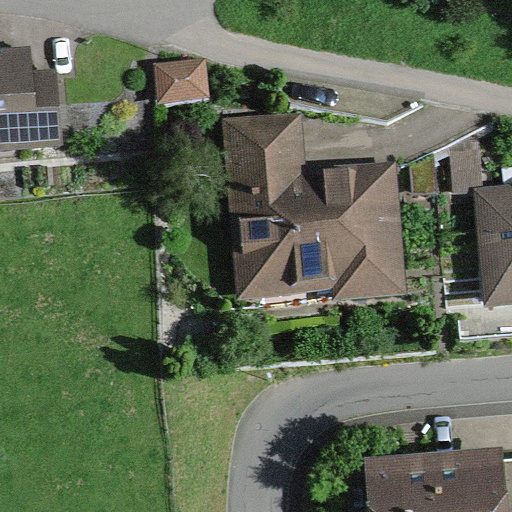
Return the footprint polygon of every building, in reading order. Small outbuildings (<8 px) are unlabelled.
[(33,53),(0,55),(0,161),(64,157),(57,73),(34,74),(33,53)] [(216,99),(214,62),(165,64),(166,101),(216,99)] [(315,130),(246,137),(264,311),(425,294),(412,170),(320,180),(315,130)] [(511,205),(490,208),(503,317),(511,316),(511,205)] [(511,511),(511,462),(441,469),(392,473),(395,511),(511,511)]
